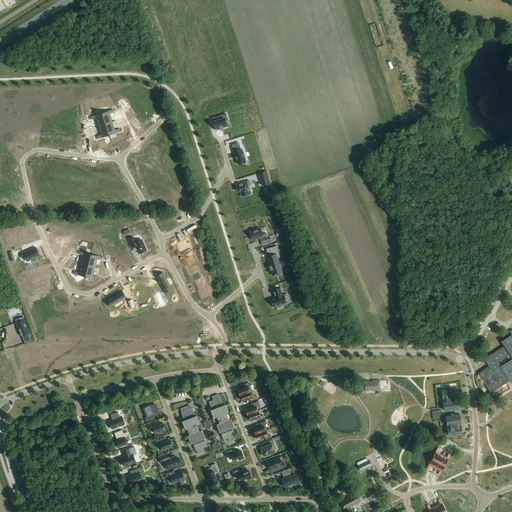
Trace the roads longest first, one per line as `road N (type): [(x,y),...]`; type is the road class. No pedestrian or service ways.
road 1 (residential): [(164,252),(96,293),(67,291),(35,222),(22,164),(41,150),(121,160)]
road 2 (unclassified): [(225,351),(459,359)]
road 3 (residential): [(76,400),(113,498),(202,499)]
road 4 (residential): [(220,369),(270,499)]
road 5 (residential): [(155,378),(202,499)]
road 6 (residential): [(472,486),(476,428),(459,359)]
